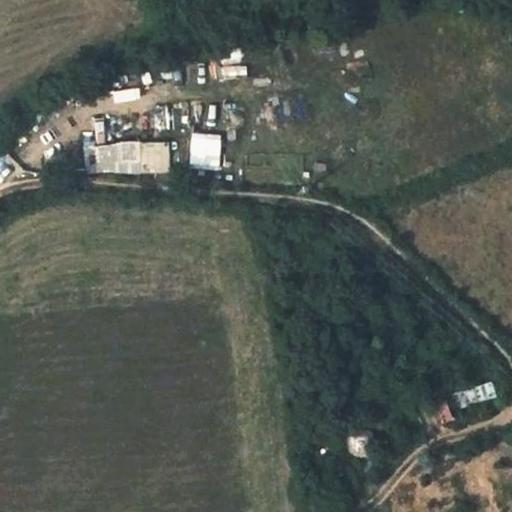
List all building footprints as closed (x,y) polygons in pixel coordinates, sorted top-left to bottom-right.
[(218,66),(219,82),(248,80),(247,64),(218,66)] [(321,100),(322,122),(337,122),(335,99),(321,100)] [(109,141),(102,116),(91,119),(98,144),(109,141)] [(221,171),(221,134),(189,134),(189,171),(221,171)] [(86,174),(172,174),(171,143),(86,144),(86,174)]
